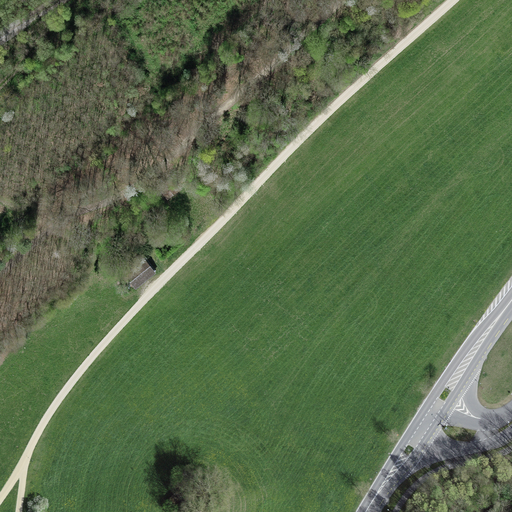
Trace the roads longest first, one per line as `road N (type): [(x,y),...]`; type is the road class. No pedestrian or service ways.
road 1 (unclassified): [(458,0),(349,91),(120,325),(53,406),(0,498)]
road 2 (track): [(0,269),(51,225),(142,182),(341,0)]
road 3 (primary): [(442,398),(511,298)]
